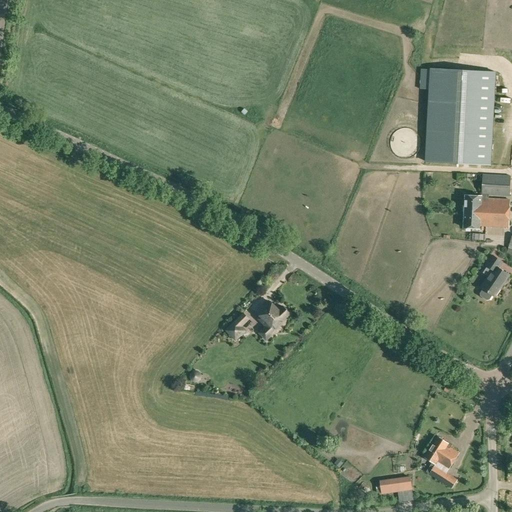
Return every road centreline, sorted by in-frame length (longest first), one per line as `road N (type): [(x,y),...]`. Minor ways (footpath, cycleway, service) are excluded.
road 1 (tertiary): [(499,380),(452,362),(224,215),(0,110)]
road 2 (unclassified): [(34,511),(78,500),(289,511)]
